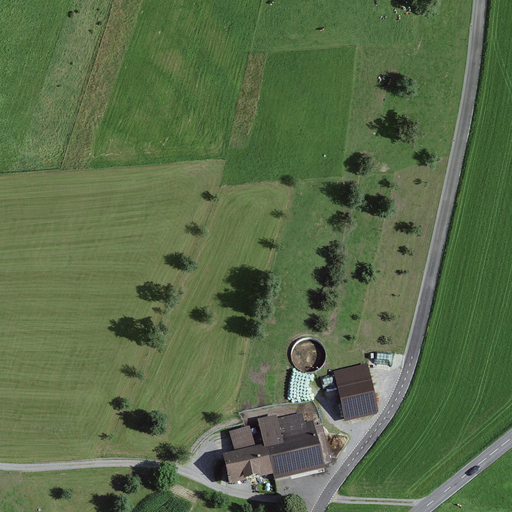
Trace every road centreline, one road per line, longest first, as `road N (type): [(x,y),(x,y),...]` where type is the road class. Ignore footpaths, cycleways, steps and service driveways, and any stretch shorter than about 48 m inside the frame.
road 1 (residential): [(479,0),(410,358),(390,409),(317,511)]
road 2 (track): [(0,465),(142,462),(185,473)]
